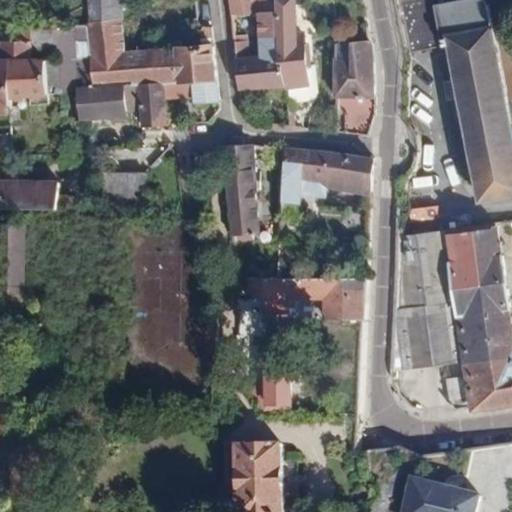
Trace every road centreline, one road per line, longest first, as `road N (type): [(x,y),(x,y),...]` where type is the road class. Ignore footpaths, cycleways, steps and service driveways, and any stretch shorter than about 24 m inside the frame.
road 1 (residential): [(386,146),(380,400),(395,424),(424,431),(511,420)]
road 2 (residential): [(236,132),(386,146)]
road 3 (residential): [(378,0),(387,50),(386,146)]
road 4 (residential): [(219,0),(236,132)]
